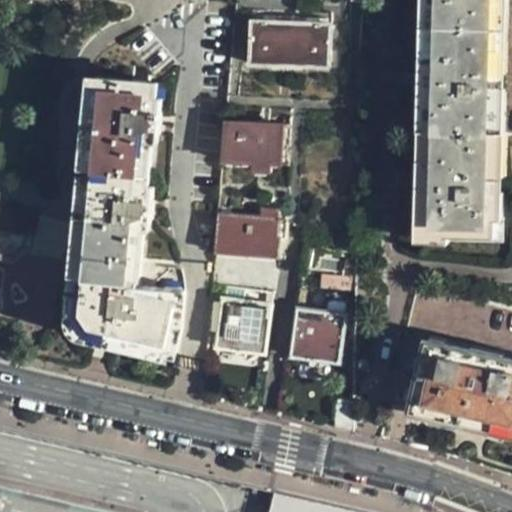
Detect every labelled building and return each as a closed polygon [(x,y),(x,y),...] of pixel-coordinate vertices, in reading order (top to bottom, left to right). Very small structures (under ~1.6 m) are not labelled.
[(489,236),(494,0),(432,0),(429,235),(489,236)] [(330,69),(331,20),(317,19),(317,27),(313,26),(266,24),(266,18),(251,16),(251,22),(250,64),(330,69)] [(148,204),(154,133),(162,134),(163,121),(159,121),(160,117),(164,116),(165,110),(156,110),(158,84),(96,78),(75,321),(84,333),(134,343),(174,354),(182,327),(184,291),(141,285),(147,219),(154,219),(154,205),(148,204)] [(226,123),(223,163),(253,166),(271,166),(290,169),(291,128),(226,123)] [(271,166),(253,166),(254,174),(270,175),(271,166)] [(231,208),(219,207),(215,254),(277,260),(280,240),(278,240),(279,212),(259,210),(258,219),(230,216),(231,208)] [(288,213),(279,212),(278,240),(280,240),(287,240),(288,213)] [(0,258),(15,261),(33,248),(35,237),(0,229),(0,258)] [(359,274),(345,274),(345,278),(327,277),(326,290),(358,292),(359,274)] [(217,350),(267,356),(272,306),(223,301),(217,350)] [(296,310),(290,359),(308,361),(322,363),(339,366),(344,316),(342,315),(343,303),(328,301),(327,313),(296,310)] [(511,360),(428,340),(410,412),(511,436),(511,360)] [(354,430),(354,424),(355,402),(335,401),(336,426),(354,430)] [(363,511),(273,492),(267,511),(363,511)] [(249,501),(223,495),(220,507),(240,511),(251,511),(254,502),(249,501)]
